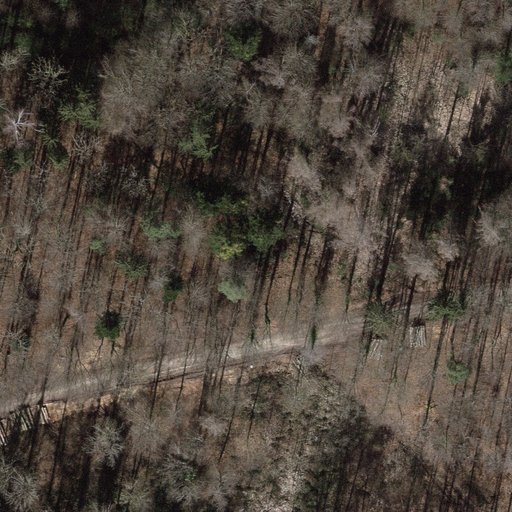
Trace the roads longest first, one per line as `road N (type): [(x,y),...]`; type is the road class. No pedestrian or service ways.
road 1 (track): [(511,289),(307,335),(0,421)]
road 2 (track): [(484,511),(307,335)]
